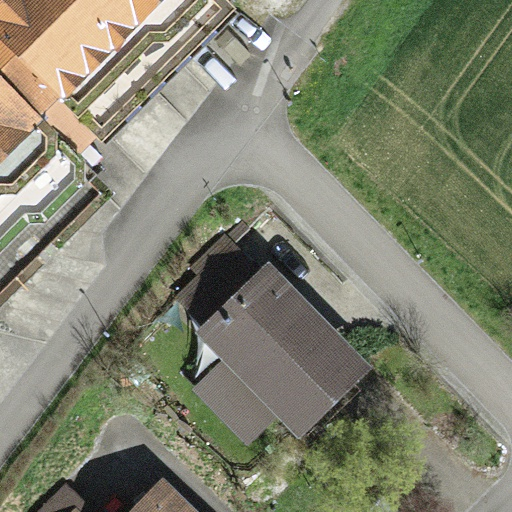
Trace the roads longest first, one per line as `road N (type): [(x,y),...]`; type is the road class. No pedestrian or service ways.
road 1 (residential): [(511,392),(230,133)]
road 2 (residential): [(0,434),(230,133)]
road 3 (residential): [(230,133),(306,35)]
